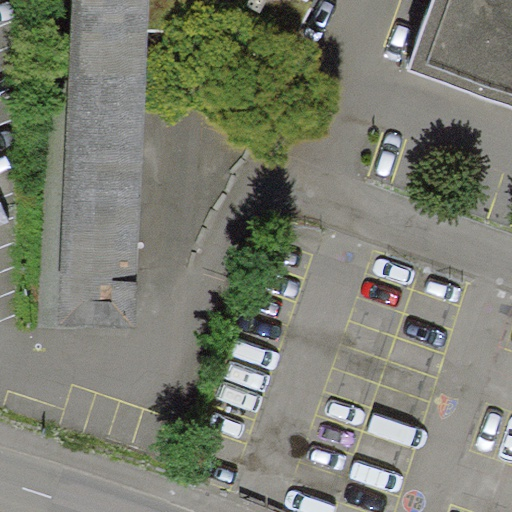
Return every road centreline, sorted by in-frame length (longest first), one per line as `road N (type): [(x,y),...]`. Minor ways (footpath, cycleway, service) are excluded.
road 1 (unknown): [(261,178),(336,87),(381,0)]
road 2 (unknown): [(336,87),(511,157)]
